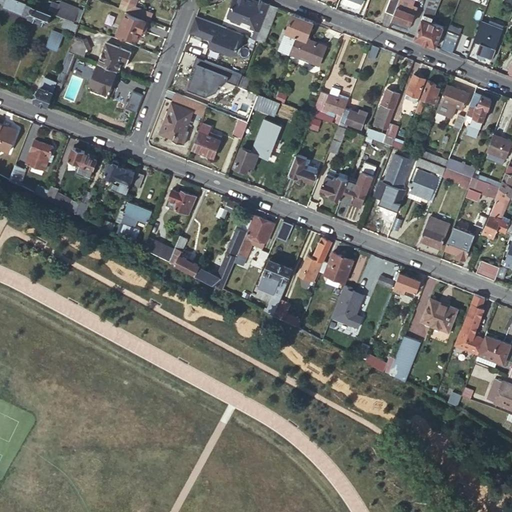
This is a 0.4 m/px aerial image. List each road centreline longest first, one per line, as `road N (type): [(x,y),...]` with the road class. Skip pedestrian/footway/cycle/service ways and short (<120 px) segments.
road 1 (residential): [(511,296),(134,149)]
road 2 (residential): [(511,87),(292,0)]
road 3 (residential): [(192,0),(134,149)]
road 4 (residential): [(134,149),(0,97)]
